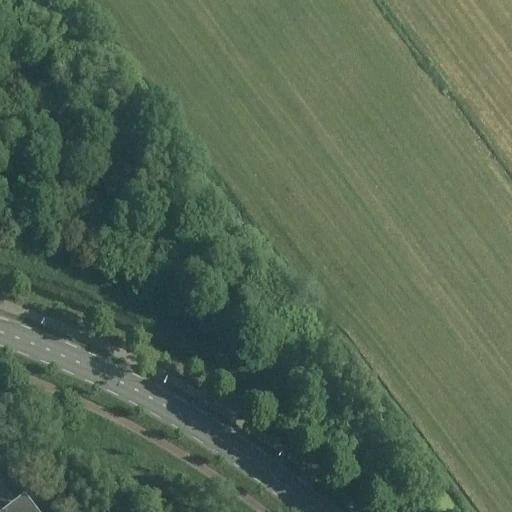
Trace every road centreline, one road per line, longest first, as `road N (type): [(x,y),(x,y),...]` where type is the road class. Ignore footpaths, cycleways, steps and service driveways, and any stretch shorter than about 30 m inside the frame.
road 1 (primary): [(0,334),(104,374),(176,414),(313,511)]
road 2 (track): [(250,429),(356,288)]
